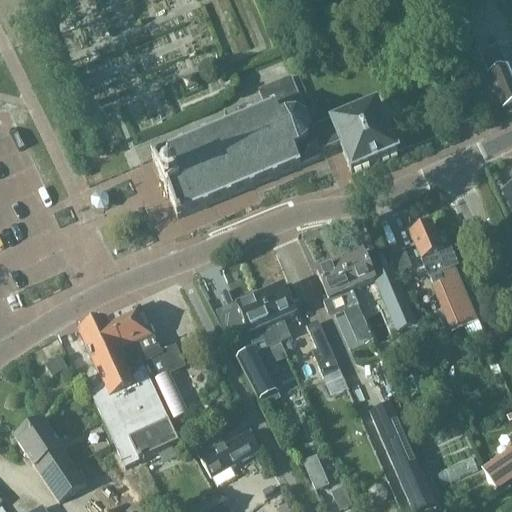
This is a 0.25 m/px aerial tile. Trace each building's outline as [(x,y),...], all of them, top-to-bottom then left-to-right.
[(496,0),(459,0),(466,16),(498,3),(496,0)] [(511,80),(497,47),(478,55),(502,111),(511,106),(511,80)] [(298,99),(293,87),(289,78),(256,92),(262,105),(248,111),(246,107),(234,112),(236,117),(224,122),(227,129),(152,161),(160,182),(158,182),(165,199),(167,198),(176,220),(323,158),(321,153),(329,150),(320,127),(311,131),(298,99)] [(464,124),(475,120),(465,98),(455,102),(464,124)] [(454,129),(464,124),(455,102),(445,107),(454,129)] [(350,174),(397,154),(376,104),(320,127),(329,150),(338,146),(350,174)] [(511,189),(502,193),(511,215),(511,189)] [(454,269),(458,268),(443,234),(437,236),(431,224),(408,234),(429,281),(439,276),(442,283),(438,285),(453,318),(472,310),(454,269)] [(402,252),(389,259),(393,269),(397,277),(411,271),(402,252)] [(393,269),(373,278),(362,254),(339,264),(352,293),(374,284),(381,298),(391,321),(384,324),(392,342),(420,330),(401,288),(402,288),(397,277),(393,269)] [(358,309),(352,293),(339,264),(316,275),(328,302),(323,305),(331,321),(358,309)] [(295,318),(290,305),(296,302),(290,288),(284,291),(283,288),(260,298),(280,345),(291,340),(284,323),(295,318)] [(260,298),(237,309),(254,348),(265,343),(268,350),(269,350),(276,365),(287,360),(280,345),(260,298)] [(159,355),(152,340),(137,309),(105,323),(105,322),(77,335),(103,390),(89,396),(123,471),(158,455),(162,465),(175,459),(171,449),(177,446),(168,426),(188,417),(169,377),(185,369),(175,347),(159,355)] [(318,324),(306,329),(316,352),(311,355),(323,380),(339,373),(318,324)] [(443,351),(433,352),(434,363),(445,361),(443,351)] [(254,352),(237,361),(260,404),(277,394),(254,352)] [(51,380),(65,372),(59,362),(46,369),(51,380)] [(409,426),(399,403),(371,416),(412,511),(425,511),(438,507),(404,429),(409,426)] [(58,506),(87,487),(43,422),(15,441),(58,506)] [(210,481),(257,454),(246,435),(223,448),(216,435),(191,448),(210,481)] [(511,451),(483,472),(496,491),(511,480),(511,451)] [(368,491),(367,498),(371,504),(378,506),(384,502),(386,495),(382,489),(374,487),(368,491)] [(343,492),(331,497),(337,511),(346,511),(351,510),(343,492)] [(228,511),(220,496),(191,511),(228,511)]
